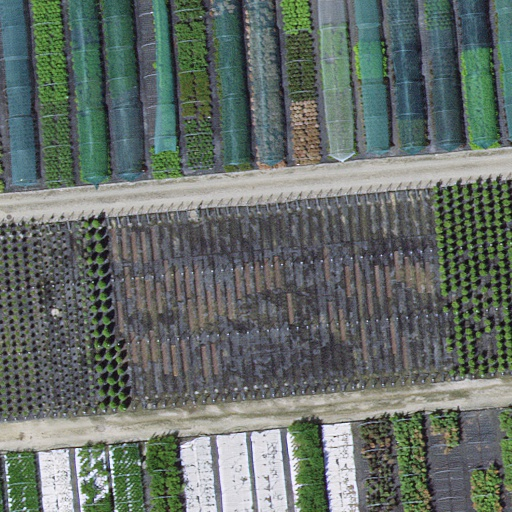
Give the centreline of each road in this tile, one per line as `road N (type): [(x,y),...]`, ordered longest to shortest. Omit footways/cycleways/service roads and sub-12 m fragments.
road 1 (track): [(511,160),(0,208)]
road 2 (track): [(0,437),(511,390)]
